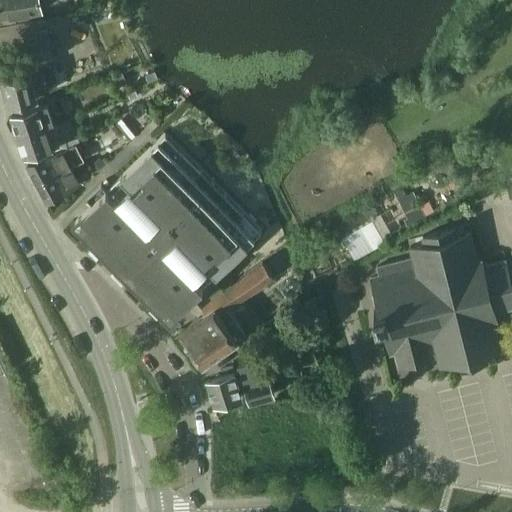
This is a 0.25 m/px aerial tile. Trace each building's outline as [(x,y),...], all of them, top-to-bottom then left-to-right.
[(0,0),(0,19),(42,10),(39,0),(0,0)] [(128,11),(121,13),(122,18),(125,20),(130,18),(128,11)] [(28,61),(47,56),(41,30),(21,35),(28,61)] [(7,95),(10,105),(37,98),(36,93),(43,91),(38,70),(31,72),(31,71),(0,78),(0,80),(4,96),(7,95)] [(153,71),(144,75),(147,82),(156,78),(153,71)] [(126,83),(121,72),(111,76),(115,84),(116,87),(126,83)] [(38,105),(9,115),(16,136),(45,126),(53,123),(46,103),(38,106),(38,105)] [(45,126),(16,136),(24,158),(52,148),(52,146),(60,143),(53,124),(45,126)] [(114,124),(110,128),(119,137),(123,133),(114,124)] [(74,221),(118,266),(170,318),(260,229),(164,131),(105,190),(100,184),(85,199),(90,204),(74,221)] [(61,148),(26,166),(35,183),(70,166),(61,148)] [(87,168),(94,175),(105,163),(99,157),(87,168)] [(79,184),(70,166),(35,183),(45,202),(79,184)] [(344,220),(334,225),(341,238),(353,259),(383,242),(373,223),(371,220),(370,221),(364,210),(363,209),(344,220)] [(432,356),(431,352),(435,351),(438,361),(437,361),(438,363),(452,359),(454,367),(486,359),(484,351),(498,348),(498,346),(497,346),(494,333),(495,333),(494,331),(491,319),(495,318),(493,311),(511,306),(511,294),(503,259),(481,264),(479,257),(476,258),(472,246),(473,246),(472,244),(469,232),(469,231),(469,229),(454,233),(453,226),(421,234),(423,241),(408,245),(409,247),(412,255),(376,264),(378,274),(370,276),(378,310),(372,311),(375,322),(381,321),(389,353),(394,352),(398,365),(432,356)] [(204,313),(176,333),(201,366),(237,339),(236,338),(240,335),(226,315),(221,318),(219,314),(272,275),(261,260),(221,289),(219,286),(196,303),(204,313)] [(277,316),(254,329),(264,345),(286,331),(277,316)] [(212,405),(214,405),(241,397),(239,390),(243,388),(248,401),(272,393),(267,377),(263,378),(256,358),(236,365),(239,377),(235,378),(232,372),(204,381),(212,405)]
